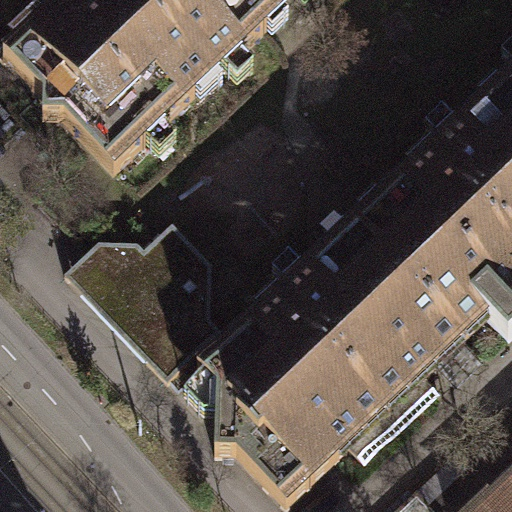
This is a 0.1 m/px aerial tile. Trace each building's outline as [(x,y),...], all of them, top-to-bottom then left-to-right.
[(65,126),(113,178),(146,148),(138,138),(155,123),(163,132),(197,101),(186,92),(226,55),(236,65),(268,34),(259,24),(281,3),(278,0),(37,0),(8,27),(22,43),(3,61),(43,104),(43,126),(65,126)] [(511,95),(495,116),(479,106),(449,137),(458,148),(418,184),(406,174),(378,207),(384,218),(365,235),(464,341),(486,327),(506,347),(511,341),(511,319),(499,310),(507,301),(511,304),(511,95)] [(99,250),(66,279),(166,386),(218,337),(207,325),(208,271),(172,233),(142,259),(135,251),(99,250)] [(464,341),(365,235),(334,262),(325,250),(292,280),(304,292),(267,328),(254,319),(196,371),(217,398),(211,460),(236,459),(281,511),(283,511),(349,453),(365,470),(440,398),(424,384),(464,341)] [(511,511),(511,487),(495,504),(492,501),(481,511),(511,511)]
